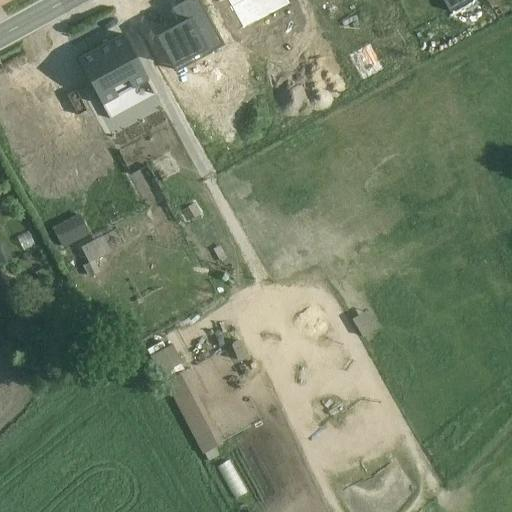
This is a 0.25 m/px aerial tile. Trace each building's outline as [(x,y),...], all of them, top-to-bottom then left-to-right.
[(223,42),(314,0),(191,0),(162,14),(200,94),(239,76),(223,42)] [(353,60),(385,43),(374,21),(341,38),(353,60)] [(164,71),(120,94),(139,130),(183,108),(164,71)] [(39,185),(95,156),(76,121),(46,136),(30,105),(4,119),(39,185)] [(335,270),(471,200),(437,134),(309,200),(328,236),(320,241),(335,270)] [(68,226),(78,252),(105,240),(95,215),(68,226)] [(102,267),(127,256),(119,237),(94,248),(102,267)]
